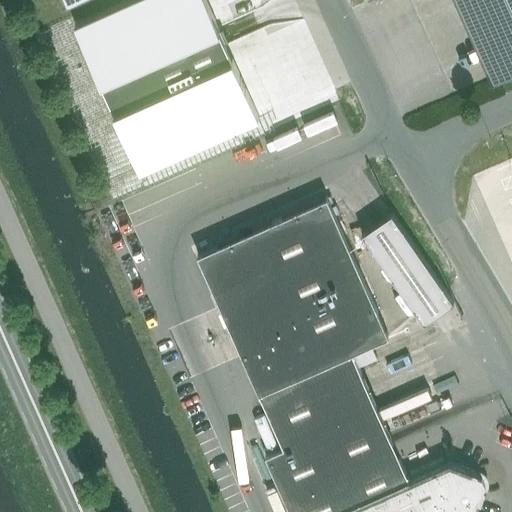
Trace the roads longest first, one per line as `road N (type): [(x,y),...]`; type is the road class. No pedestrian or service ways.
road 1 (unknown): [(393,137),(244,187),(172,237),(181,312),(267,511)]
road 2 (unclassified): [(135,511),(0,205)]
road 3 (primary): [(81,511),(0,329)]
road 4 (unclassified): [(433,165),(393,137),(332,0)]
road 5 (unclassified): [(511,341),(430,198),(433,165)]
